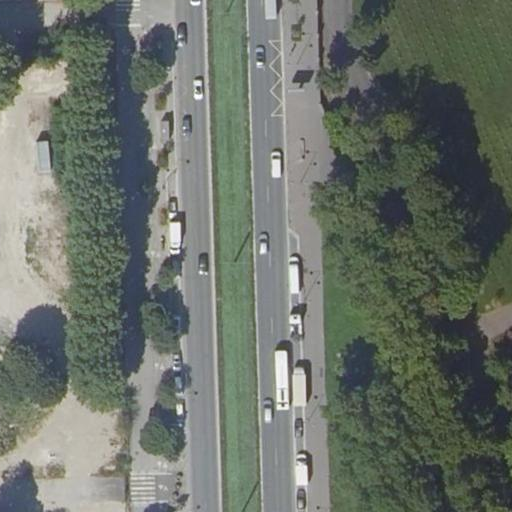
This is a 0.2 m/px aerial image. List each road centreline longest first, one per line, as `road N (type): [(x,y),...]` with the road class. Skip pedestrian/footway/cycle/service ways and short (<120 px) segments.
road 1 (primary): [(189,0),(204,511)]
road 2 (primary): [(279,511),(265,0)]
road 3 (unknown): [(0,487),(203,490)]
